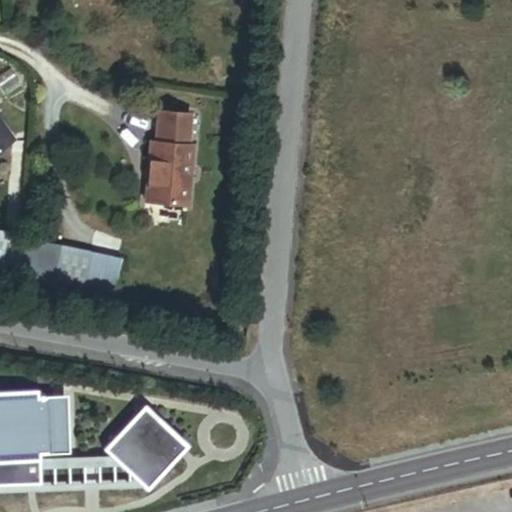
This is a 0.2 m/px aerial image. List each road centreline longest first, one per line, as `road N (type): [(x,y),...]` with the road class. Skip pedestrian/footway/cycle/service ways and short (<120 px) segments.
road 1 (residential): [(267,367),(299,0)]
road 2 (residential): [(267,367),(0,323)]
road 3 (residential): [(307,499),(511,454)]
road 4 (residential): [(307,499),(267,367)]
